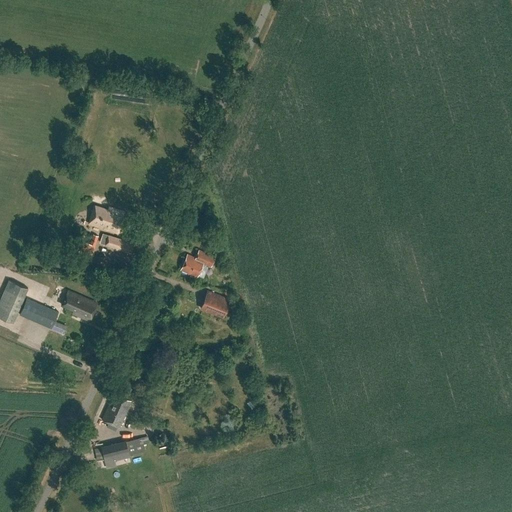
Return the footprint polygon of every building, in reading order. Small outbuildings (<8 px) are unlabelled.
[(107,210),(94,206),(88,223),(117,233),(124,212),(108,207),(107,210)] [(78,257),(90,261),(98,236),(93,234),(89,244),(84,242),(78,257)] [(131,254),(134,243),(108,235),(104,245),(131,254)] [(211,266),(215,257),(198,250),(195,257),(187,254),(180,270),(197,277),(199,272),(204,273),(207,265),(203,263),(211,266)] [(20,314),(51,328),(54,321),(58,312),(27,298),(24,305),(21,304),(28,288),(9,280),(0,300),(0,317),(13,323),(19,307),(22,308),(20,314)] [(67,290),(61,304),(73,310),(72,313),(89,320),(97,304),(67,290)] [(230,300),(208,291),(205,300),(227,308),(230,300)] [(101,419),(119,427),(131,401),(115,394),(112,402),(110,401),(101,419)] [(115,465),(114,459),(128,455),(145,451),(142,437),(94,449),(97,461),(104,460),(106,468),(115,465)]
